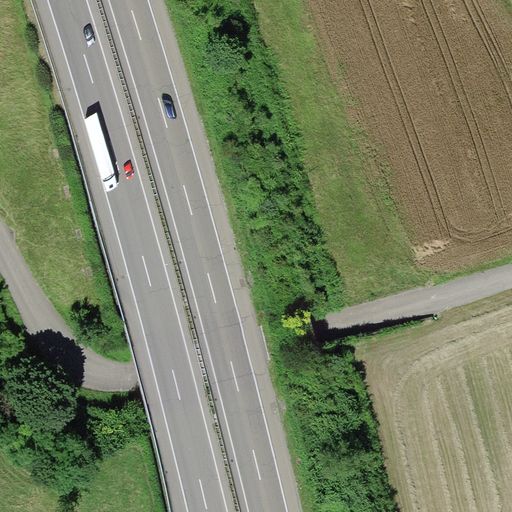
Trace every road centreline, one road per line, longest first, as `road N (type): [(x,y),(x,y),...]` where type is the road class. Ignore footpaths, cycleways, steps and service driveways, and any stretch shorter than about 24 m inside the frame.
road 1 (unclassified): [(511,278),(116,378),(79,367),(58,349),(0,234)]
road 2 (motorway): [(63,0),(162,329),(207,511)]
road 3 (motorway): [(270,511),(222,308),(127,0)]
